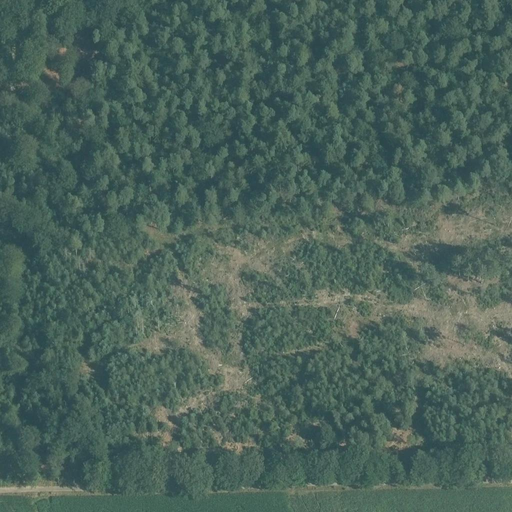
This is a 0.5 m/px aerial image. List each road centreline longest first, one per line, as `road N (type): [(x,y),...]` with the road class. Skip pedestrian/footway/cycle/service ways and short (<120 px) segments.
road 1 (track): [(28,489),(19,447),(13,39),(25,21),(60,0)]
road 2 (track): [(28,489),(511,480)]
